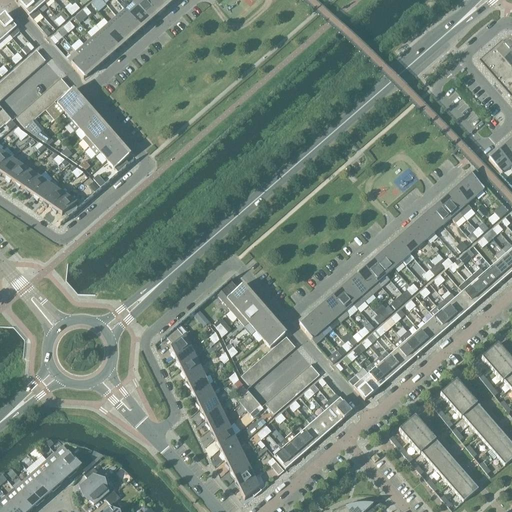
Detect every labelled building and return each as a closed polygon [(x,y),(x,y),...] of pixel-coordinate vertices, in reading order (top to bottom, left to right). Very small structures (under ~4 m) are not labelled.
[(37,11),(27,0),(22,0),(17,4),(33,22),(41,15),(37,11)] [(40,0),(27,0),(37,11),(44,4),(40,0)] [(101,0),(96,0),(91,4),(95,9),(103,2),(101,0)] [(143,0),(135,0),(132,3),(136,8),(149,22),(157,15),(143,0)] [(158,0),(143,0),(157,15),(165,8),(158,0)] [(70,4),(65,9),(72,17),(76,12),(72,7),(70,4)] [(136,8),(128,15),(141,29),(149,22),(136,8)] [(86,9),(83,12),(88,17),(91,14),(86,9)] [(124,10),(116,17),(132,36),(141,29),(128,15),(124,10)] [(88,17),(83,12),(79,14),(84,20),(88,17)] [(0,19),(0,26),(8,36),(12,40),(20,33),(4,16),(0,19)] [(116,17),(107,24),(124,44),(132,36),(116,17)] [(70,23),(66,26),(71,31),(74,29),(70,23)] [(107,24),(99,31),(116,51),(124,44),(107,24)] [(0,26),(0,40),(1,42),(8,36),(0,26)] [(71,31),(66,26),(63,29),(68,34),(71,31)] [(99,31),(91,38),(95,43),(108,58),(116,51),(99,31)] [(53,37),(50,40),(55,46),(58,43),(53,37)] [(91,38),(83,45),(100,65),(108,58),(95,43),(91,38)] [(478,62),(500,87),(511,77),(511,70),(503,60),(511,52),(511,41),(510,39),(505,44),(502,42),(479,62),(479,61),(478,62)] [(26,47),(22,51),(26,56),(31,52),(34,49),(29,44),(26,47)] [(83,45),(75,52),(79,57),(92,72),(100,65),(83,45)] [(36,52),(32,56),(41,67),(46,62),(45,62),(36,52)] [(511,52),(503,60),(511,70),(511,52)] [(32,56),(27,60),(36,71),(41,67),(32,56)] [(92,72),(79,57),(71,65),(83,79),(92,72)] [(27,60),(23,64),(32,75),(36,71),(27,60)] [(23,64),(18,68),(27,79),(32,75),(23,64)] [(18,68),(14,72),(23,83),(27,79),(18,68)] [(14,72),(9,76),(18,86),(23,83),(14,72)] [(9,76),(5,80),(14,90),(18,86),(9,76)] [(511,77),(500,87),(508,96),(511,93),(511,77)] [(5,80),(0,84),(9,94),(14,90),(5,80)] [(60,80),(56,84),(65,94),(69,90),(61,80),(60,80)] [(0,84),(0,92),(5,98),(9,94),(0,84)] [(56,84),(51,88),(60,98),(65,94),(56,84)] [(51,88),(47,92),(56,102),(60,98),(51,88)] [(47,92),(42,96),(51,106),(56,102),(47,92)] [(59,117),(64,113),(79,101),(71,92),(52,109),(59,117)] [(42,96),(38,100),(47,110),(51,106),(42,96)] [(38,100),(33,104),(42,114),(47,110),(38,100)] [(64,113),(71,121),(86,109),(79,101),(64,113)] [(33,104),(29,108),(38,118),(42,114),(33,104)] [(29,108),(24,111),(33,122),(38,118),(29,108)] [(71,121),(67,125),(74,133),(78,130),(93,117),(86,109),(71,121)] [(24,111),(20,115),(29,126),(33,122),(24,111)] [(29,126),(20,115),(15,120),(24,130),(29,126)] [(7,116),(0,121),(0,129),(0,130),(10,121),(12,123),(12,122),(7,116)] [(78,130),(85,138),(100,125),(93,117),(78,130)] [(81,141),(88,149),(107,133),(100,125),(85,138),(81,141)] [(18,129),(13,133),(16,135),(19,139),(24,134),(21,132),(18,129)] [(36,138),(45,144),(51,140),(43,131),(36,138)] [(96,158),(100,154),(114,141),(107,133),(88,149),(96,158)] [(100,154),(107,162),(121,150),(114,141),(100,154)] [(511,154),(505,147),(497,154),(509,168),(511,165),(511,154)] [(121,150),(107,162),(114,171),(115,170),(119,176),(130,167),(129,166),(125,161),(129,158),(121,150)] [(0,168),(11,159),(2,153),(0,154),(0,168)] [(509,168),(497,154),(488,161),(501,176),(509,168)] [(54,155),(51,158),(53,161),(56,164),(61,159),(58,157),(54,155)] [(2,176),(5,179),(20,166),(11,159),(0,168),(0,177),(2,176)] [(11,182),(15,185),(30,172),(20,166),(5,179),(9,184),(11,182)] [(73,168),(69,171),(74,176),(79,172),(76,169),(73,168)] [(20,189),(24,191),(39,178),(30,172),(15,185),(14,185),(19,190),(20,189)] [(471,176),(462,184),(475,198),(483,191),(471,176)] [(29,195),(33,197),(48,184),(39,178),(24,191),(28,196),(29,195)] [(39,201),(42,204),(57,191),(48,184),(33,197),(33,198),(37,202),(39,201)] [(93,184),(89,188),(96,195),(99,192),(93,184)] [(462,184),(454,191),(467,205),(475,198),(462,184)] [(48,207),(52,210),(67,197),(57,191),(42,204),(46,209),(48,207)] [(454,191),(446,198),(463,217),(471,210),(467,205),(454,191)] [(67,197),(52,210),(51,210),(56,215),(57,214),(62,216),(64,215),(68,220),(79,211),(74,206),(77,203),(67,197)] [(446,198),(438,205),(451,219),(455,224),(463,217),(446,198)] [(438,205),(430,212),(442,227),(451,219),(438,205)] [(495,215),(492,217),(496,223),(499,220),(507,213),(501,206),(494,213),(495,215)] [(430,212),(422,219),(434,234),(442,227),(430,212)] [(422,219),(413,226),(426,241),(434,234),(422,219)] [(413,226),(405,234),(418,248),(426,241),(413,226)] [(492,231),(488,235),(492,240),(496,236),(499,234),(495,229),(492,231)] [(405,234),(397,241),(409,255),(418,248),(405,234)] [(397,241),(389,248),(401,262),(406,267),(414,260),(409,255),(397,241)] [(502,251),(503,252),(511,263),(511,248),(509,245),(502,251)] [(389,248),(381,255),(393,270),(401,262),(389,248)] [(463,256),(458,260),(463,265),(467,261),(470,259),(466,254),(463,256)] [(381,255),(372,262),(385,277),(393,270),(381,255)] [(511,263),(505,255),(498,262),(510,275),(511,273),(511,263)] [(439,256),(431,263),(435,267),(440,272),(444,268),(442,266),(445,263),(442,260),(439,256)] [(372,262),(364,269),(381,289),(389,282),(385,277),(372,262)] [(498,262),(491,268),(503,281),(510,275),(498,262)] [(435,267),(430,272),(434,277),(440,272),(435,267)] [(450,268),(448,270),(452,275),(456,272),(451,267),(450,268)] [(491,268),(484,274),(495,288),(503,281),(491,268)] [(364,269),(356,276),(373,296),(381,289),(364,269)] [(480,270),(473,276),(488,294),(495,288),(484,274),(480,270)] [(356,276),(348,284),(360,298),(365,303),(373,296),(356,276)] [(473,276),(465,283),(481,300),(488,294),(473,276)] [(215,295),(223,303),(238,290),(230,281),(215,295)] [(458,289),(462,293),(473,307),(481,300),(465,283),(458,289)] [(348,284),(340,291),(352,305),(360,298),(348,284)] [(223,303),(230,312),(249,295),(242,287),(238,290),(223,303)] [(407,292),(402,296),(406,301),(415,294),(410,289),(407,292)] [(340,291),(331,298),(344,312),(352,305),(340,291)] [(462,293),(454,300),(466,313),(473,307),(462,293)] [(230,312),(237,320),(256,304),(249,295),(230,312)] [(402,296),(394,303),(398,308),(406,301),(402,296)] [(451,296),(444,302),(459,319),(466,313),(454,300),(451,296)] [(331,298),(323,305),(336,319),(340,324),(348,317),(344,312),(331,298)] [(444,302),(436,308),(452,326),(459,319),(444,302)] [(244,328),(248,324),(263,312),(256,304),(237,320),(244,328)] [(323,305),(315,312),(328,327),(336,319),(323,305)] [(429,314),(433,319),(444,332),(452,326),(436,308),(429,314)] [(199,312),(194,317),(198,323),(204,318),(199,312)] [(248,324),(256,333),(270,320),(263,312),(248,324)] [(315,312),(307,319),(320,334),(328,327),(315,312)] [(393,317),(390,320),(395,325),(397,327),(399,325),(397,323),(398,323),(393,317)] [(307,319),(299,326),(311,341),(316,346),(324,338),(320,334),(307,319)] [(433,319),(425,325),(437,338),(444,332),(433,319)] [(256,333),(263,341),(277,328),(270,320),(256,333)] [(220,324),(216,328),(218,331),(220,335),(225,330),(223,327),(220,324)] [(369,324),(364,329),(369,334),(374,330),(369,324)] [(425,325),(418,331),(430,345),(437,338),(425,325)] [(277,328),(263,341),(270,349),(284,337),(277,328)] [(165,338),(172,347),(183,338),(175,329),(165,338)] [(225,330),(220,335),(222,339),(228,334),(227,333),(229,332),(226,329),(225,330)] [(418,331),(411,338),(422,351),(430,345),(418,331)] [(361,332),(353,339),(357,344),(365,337),(361,332)] [(407,334),(400,340),(415,358),(422,351),(411,338),(407,334)] [(170,355),(175,360),(190,347),(185,336),(183,338),(172,347),(170,349),(172,354),(170,355)] [(367,340),(364,343),(369,348),(372,345),(370,343),(374,340),(371,337),(367,340)] [(286,339),(281,343),(290,353),(295,349),(286,339)] [(353,339),(345,346),(349,351),(357,344),(353,339)] [(393,346),(396,350),(408,364),(415,358),(400,340),(393,346)] [(281,343),(277,347),(286,357),(290,353),(281,343)] [(230,345),(226,348),(228,351),(230,355),(235,350),(232,347),(230,345)] [(341,348),(336,353),(341,358),(349,351),(345,346),(341,348)] [(481,360),(502,383),(503,382),(511,391),(511,363),(497,346),(481,360)] [(175,365),(180,370),(195,357),(190,347),(175,360),(177,364),(175,365)] [(277,347),(272,351),(281,361),(286,357),(277,347)] [(353,353),(350,355),(354,360),(357,358),(362,354),(357,349),(353,353)] [(396,350),(389,357),(401,370),(408,364),(396,350)] [(272,351),(268,354),(277,365),(281,361),(272,351)] [(336,352),(328,360),(328,361),(329,362),(332,365),(333,365),(336,362),(341,358),(336,353),(336,352)] [(386,353),(379,359),(394,376),(401,370),(389,357),(386,353)] [(268,354),(263,358),(272,369),(277,365),(268,354)] [(180,375),(184,380),(200,367),(195,357),(180,370),(182,374),(180,375)] [(263,358),(259,362),(268,373),(272,369),(263,358)] [(379,359),(372,366),(386,383),(394,376),(379,359)] [(259,362),(254,366),(263,377),(268,373),(259,362)] [(254,366),(250,370),(259,381),(263,377),(254,366)] [(310,366),(305,370),(315,381),(319,377),(310,367),(310,366)] [(364,372),(368,375),(379,389),(386,383),(372,366),(364,372)] [(185,385),(189,390),(205,377),(200,367),(184,380),(185,380),(187,384),(185,385)] [(250,370),(245,374),(254,385),(259,381),(250,370)] [(305,370),(301,374),(310,385),(315,381),(305,370)] [(245,374),(240,378),(249,388),(250,389),(254,385),(245,374)] [(301,374),(296,378),(305,389),(310,385),(301,374)] [(368,375),(360,382),(372,395),(379,389),(368,375)] [(372,395),(360,382),(356,376),(348,383),(364,402),(372,395)] [(190,395),(194,400),(210,387),(205,377),(189,390),(190,390),(192,394),(190,395)] [(296,378),(292,382),(301,393),(305,389),(296,378)] [(292,382),(287,386),(296,397),(301,393),(292,382)] [(462,418),(504,467),(511,460),(511,446),(456,382),(440,396),(460,419),(462,418)] [(287,386),(283,390),(292,400),(296,397),(287,386)] [(195,406),(199,410),(214,397),(210,387),(194,400),(195,400),(197,404),(195,406)] [(243,387),(238,391),(243,397),(248,393),(246,391),(243,387)] [(283,390),(278,394),(287,404),(292,400),(283,390)] [(238,402),(237,402),(241,407),(242,406),(252,398),(248,393),(243,397),(238,402)] [(278,394),(274,398),(283,408),(287,404),(278,394)] [(335,396),(328,402),(343,420),(351,413),(335,396)] [(200,416),(204,420),(219,407),(214,397),(199,410),(200,410),(201,414),(200,416)] [(242,406),(241,407),(245,411),(246,411),(256,402),(252,398),(242,406)] [(274,398),(269,402),(278,412),(283,408),(274,398)] [(246,411),(245,411),(249,416),(256,410),(260,407),(256,402),(246,411)] [(269,402),(264,406),(265,406),(274,416),(278,412),(269,402)] [(321,409),(325,413),(336,426),(343,420),(328,402),(321,409)] [(205,426),(209,431),(224,417),(219,407),(204,420),(206,425),(205,426)] [(250,415),(249,416),(252,419),(253,419),(260,413),(256,410),(250,415)] [(325,413),(317,419),(329,433),(336,426),(325,413)] [(210,436),(214,441),(229,427),(224,417),(209,431),(211,435),(210,436)] [(420,454),(463,503),(477,490),(414,418),(398,432),(419,455),(420,454)] [(317,419),(310,426),(322,439),(329,433),(317,419)] [(263,420),(258,424),(261,428),(266,423),(263,420)] [(310,426),(303,432),(315,445),(322,439),(310,426)] [(215,446),(219,451),(234,437),(229,427),(214,441),(216,445),(215,446)] [(303,432),(296,438),(307,452),(315,445),(303,432)] [(292,434),(284,440),(300,458),(307,452),(296,438),(292,434)] [(220,456),(224,461),(239,447),(234,437),(219,451),(221,455),(220,456)] [(392,437),(389,440),(409,464),(412,461),(392,437)] [(277,446),(281,451),(293,464),(300,458),(284,440),(277,446)] [(62,447),(54,454),(73,475),(77,472),(75,471),(80,467),(62,447)] [(225,466),(229,471),(244,458),(239,447),(224,461),(226,465),(225,466)] [(293,464),(281,451),(273,458),(285,471),(293,464)] [(54,454),(46,461),(63,481),(68,477),(69,479),(73,475),(54,454)] [(375,463),(374,463),(374,464),(380,459),(379,459),(376,456),(377,455),(376,455),(371,460),(372,459),(375,463)] [(42,457),(34,464),(38,468),(56,490),(60,486),(59,485),(63,481),(46,461),(42,457)] [(230,476),(234,481),(249,468),(244,458),(229,471),(231,475),(230,476)] [(91,459),(84,466),(85,467),(88,471),(96,464),(91,459)] [(275,463),(270,468),(279,477),(284,472),(275,463)] [(34,464),(26,471),(30,475),(47,495),(51,492),(53,493),(56,490),(38,468),(34,464)] [(234,486),(239,491),(254,478),(249,468),(234,481),(236,485),(234,486)] [(80,491),(78,493),(83,498),(85,496),(86,497),(86,498),(104,482),(98,474),(93,469),(84,477),(88,482),(79,490),(80,491)] [(30,475),(22,482),(40,504),(44,501),(43,499),(47,495),(30,475)] [(254,478),(239,491),(244,501),(251,496),(253,499),(261,492),(259,489),(254,478)] [(22,482),(13,490),(31,510),(35,506),(37,507),(40,504),(22,482)] [(104,482),(86,498),(93,506),(102,498),(107,503),(116,495),(111,489),(104,482)] [(13,490),(5,497),(18,511),(28,511),(31,510),(13,490)] [(116,495),(107,503),(111,507),(120,499),(116,495)] [(18,511),(5,497),(0,501),(0,506),(4,511),(18,511)]
